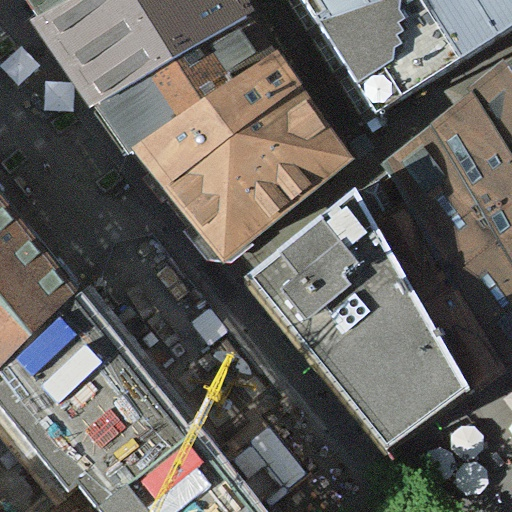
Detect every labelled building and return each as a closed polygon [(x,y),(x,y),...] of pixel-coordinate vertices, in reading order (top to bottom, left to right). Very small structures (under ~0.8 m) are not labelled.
[(249,0),(52,0),(41,7),(97,95),(249,0)] [(288,38),(260,0),(249,0),(97,95),(140,147),(288,38)] [(511,0),(324,0),(384,101),(511,13),(511,0)] [(361,140),(288,38),(140,147),(224,243),(361,140)] [(511,74),(510,71),(468,107),(511,174),(511,74)] [(0,511),(345,511),(351,508),(0,92),(0,511)] [(511,174),(468,107),(425,135),(511,269),(511,174)] [(401,157),(386,172),(498,360),(511,351),(511,269),(425,135),(401,157)] [(498,360),(386,172),(352,200),(463,387),(498,360)] [(463,387),(352,200),(251,283),(390,450),(463,387)]
